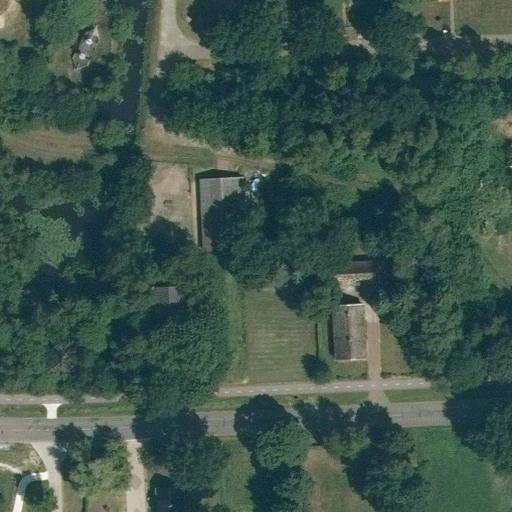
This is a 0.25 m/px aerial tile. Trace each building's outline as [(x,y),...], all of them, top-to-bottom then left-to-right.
[(205,252),(246,250),(243,178),(202,179),(205,252)] [(374,260),(330,263),(331,287),(375,284),(374,260)] [(157,329),(185,327),(184,317),(183,287),(155,288),(156,318),(157,329)] [(336,359),(366,357),(363,305),(334,306),(336,359)] [(184,511),(184,489),(157,490),(157,511),(184,511)]
